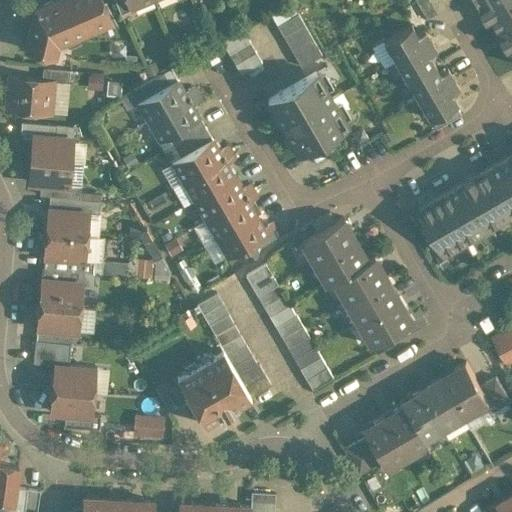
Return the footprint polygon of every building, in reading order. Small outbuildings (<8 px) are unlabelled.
[(102,0),(50,0),(34,7),(25,46),(54,53),(57,41),(110,18),(102,0)] [(131,5),(128,0),(115,0),(120,12),(132,7),(132,5),(131,5)] [(437,11),(430,0),(416,0),(426,17),(437,11)] [(447,5),(443,0),(430,0),(437,11),(447,5)] [(498,24),(511,15),(511,0),(478,0),(483,7),(482,7),(483,9),(485,8),(489,15),(487,16),(488,17),(493,14),(498,24)] [(292,1),(271,13),(277,23),(298,11),(292,1)] [(298,11),(277,23),(283,34),(304,22),(298,11)] [(511,15),(498,24),(501,29),(500,31),(503,36),(504,35),(508,42),(507,43),(510,48),(511,48),(511,15)] [(304,22),(283,34),(301,65),(322,53),(304,22)] [(411,23),(383,39),(395,59),(430,38),(424,28),(417,32),(411,23)] [(243,29),(222,41),(229,51),(249,39),(243,29)] [(430,38),(395,59),(406,78),(434,62),(429,53),(436,48),(430,38)] [(249,39),(229,51),(235,62),(255,50),(249,39)] [(255,50),(235,62),(241,72),(261,60),(255,50)] [(434,62),(406,78),(417,97),(453,77),(447,67),(439,71),(434,62)] [(70,68),(43,65),(42,77),(53,78),(53,79),(69,81),(70,68)] [(171,66),(120,96),(126,107),(137,100),(177,77),(171,66)] [(316,70),(267,98),(272,107),(271,110),(276,118),(279,118),(286,130),(285,133),(290,141),(293,142),(298,150),(346,122),(316,70)] [(42,77),(9,74),(6,106),(50,110),(53,79),(53,78),(42,77)] [(177,77),(137,100),(148,120),(197,91),(193,85),(185,90),(177,77)] [(453,77),(417,97),(429,117),(457,101),(451,91),(459,87),(453,77)] [(197,91),(148,120),(159,139),(169,134),(200,116),(192,103),(201,98),(197,91)] [(457,101),(429,117),(435,127),(463,111),(457,101)] [(200,116),(169,134),(175,144),(206,126),(200,116)] [(57,123),(21,120),(20,132),(33,134),(33,133),(56,135),(57,123)] [(206,126),(175,144),(181,154),(212,136),(206,126)] [(56,135),(33,133),(33,134),(31,157),(70,160),(73,136),(56,135)] [(181,154),(172,160),(183,179),(232,151),(228,144),(219,149),(212,136),(181,154)] [(232,151),(183,179),(194,198),(234,175),(227,162),(236,157),(232,151)] [(511,153),(419,208),(445,252),(511,212),(511,153)] [(70,160),(31,157),(28,180),(41,182),(68,184),(68,183),(70,160)] [(234,175),(194,198),(205,217),(254,189),(250,182),(241,187),(234,175)] [(68,184),(41,182),(39,194),(49,195),(100,199),(100,192),(80,190),(81,184),(68,183),(68,184)] [(254,189),(205,217),(216,237),(256,213),(249,200),(258,195),(254,189)] [(100,199),(49,195),(48,206),(88,210),(88,211),(99,212),(100,199)] [(88,210),(48,206),(46,230),(86,234),(88,211),(88,210)] [(256,213),(216,237),(227,256),(276,227),(273,221),(264,226),(256,213)] [(343,216),(302,240),(315,261),(354,238),(348,226),(349,226),(343,216)] [(86,234),(46,230),(44,254),(84,258),(84,257),(86,234)] [(105,236),(86,234),(84,257),(95,258),(94,265),(102,260),(105,236)] [(354,238),(315,261),(327,282),(334,278),(334,277),(366,258),(360,247),(361,247),(355,237),(354,238)] [(366,258),(334,277),(334,278),(346,298),(385,275),(385,274),(379,264),(380,264),(374,253),(366,258)] [(84,258),(44,254),(43,266),(79,270),(94,271),(94,265),(95,258),(84,257),(84,258)] [(154,259),(137,258),(136,275),(152,277),(154,259)] [(265,262),(245,273),(251,284),(271,272),(265,262)] [(79,270),(43,266),(42,278),(77,281),(79,270)] [(271,272),(251,284),(257,294),(277,282),(271,272)] [(385,275),(346,298),(358,319),(397,296),(391,285),(392,284),(386,274),(385,274),(385,275)] [(77,281),(42,278),(40,302),(79,306),(82,282),(77,281)] [(277,282),(257,294),(263,304),(283,293),(277,282)] [(217,290),(197,302),(208,322),(209,323),(228,311),(217,290)] [(283,293),(263,304),(269,315),(289,303),(283,293)] [(397,296),(358,319),(372,343),(413,319),(404,305),(403,306),(397,296)] [(79,306),(40,302),(37,326),(72,329),(77,330),(79,306)] [(289,303),(269,315),(275,325),(295,313),(289,303)] [(228,311),(209,323),(222,347),(226,354),(246,342),(228,311)] [(295,313),(276,325),(282,335),(302,323),(296,313),(295,313)] [(302,323),(282,335),(288,346),(308,334),(302,323)] [(511,325),(498,334),(496,339),(508,358),(511,359),(511,325)] [(72,329),(37,326),(36,338),(71,341),(72,329)] [(308,334),(288,346),(294,356),(314,344),(308,334)] [(35,338),(33,361),(55,363),(55,362),(69,363),(71,341),(36,338),(35,338)] [(246,342),(227,354),(238,375),(258,363),(246,343),(246,342)] [(314,344),(294,356),(300,367),(320,355),(314,344)] [(222,347),(213,352),(210,347),(199,353),(202,359),(197,362),(193,357),(182,363),(185,368),(176,374),(204,422),(217,415),(220,416),(225,413),(224,411),(231,407),(232,408),(237,405),(238,403),(251,395),(245,385),(238,375),(227,354),(226,354),(222,347)] [(320,355),(300,367),(306,377),(327,365),(320,355)] [(481,383),(467,360),(455,367),(454,370),(442,376),(464,414),(489,400),(490,399),(481,383)] [(69,363),(55,362),(55,363),(53,386),(92,390),(95,366),(69,363)] [(258,363),(238,375),(245,385),(265,373),(259,362),(258,363)] [(327,365),(306,377),(312,387),(332,376),(327,365)] [(265,373),(245,385),(251,395),(271,383),(265,373)] [(497,374),(481,383),(490,399),(489,400),(494,408),(511,398),(497,374)] [(442,376),(441,375),(431,380),(431,383),(422,388),(421,386),(444,426),(464,414),(442,376)] [(92,390),(53,386),(50,410),(90,414),(92,390)] [(444,426),(421,386),(412,392),(411,394),(401,400),(426,441),(424,438),(444,426)] [(426,441),(401,400),(402,402),(393,407),(392,410),(383,415),(382,413),(405,453),(426,441)] [(163,435),(164,414),(135,412),(133,433),(163,435)] [(382,413),(372,419),(372,422),(362,427),(366,434),(380,459),(384,466),(405,453),(382,413)] [(380,459),(366,434),(355,440),(370,465),(380,459)] [(370,465),(355,440),(344,447),(358,471),(370,465)] [(0,462),(0,502),(12,505),(13,505),(15,485),(18,465),(0,462)] [(27,487),(15,485),(13,505),(12,505),(11,510),(22,511),(23,511),(24,510),(27,487)] [(36,511),(40,488),(27,487),(24,510),(34,511),(36,511)] [(275,491),(251,490),(250,502),(274,503),(275,491)] [(511,511),(511,497),(509,492),(485,506),(488,511),(511,511)] [(105,511),(106,496),(82,495),(82,507),(81,511),(105,511)] [(129,511),(130,498),(106,496),(105,511),(129,511)] [(154,499),(130,498),(129,511),(153,511),(154,511),(154,499)] [(201,511),(202,502),(178,500),(177,511),(201,511)] [(225,511),(226,503),(202,502),(201,511),(225,511)] [(273,511),(274,503),(250,502),(250,504),(249,511),(273,511)] [(249,511),(250,504),(226,503),(225,511),(249,511)]
